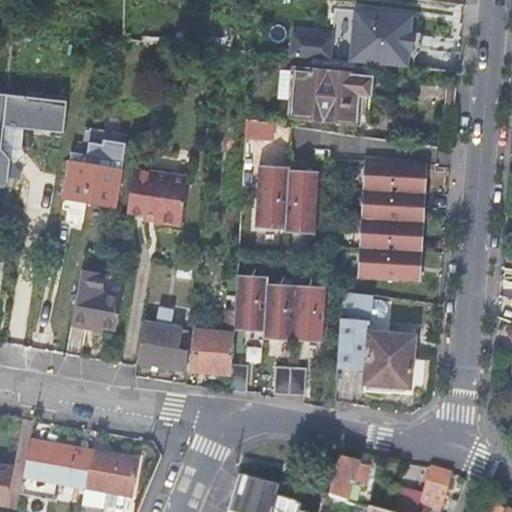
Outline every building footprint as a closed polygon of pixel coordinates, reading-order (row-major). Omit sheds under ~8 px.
[(356,11),(351,63),(408,69),(410,52),(413,52),(414,42),(414,34),(412,34),(413,17),(356,11)] [(292,44),(291,57),(303,58),(331,61),(333,38),(303,35),(292,44)] [(283,95),(294,96),(295,68),(284,68),(283,95)] [(374,78),(300,71),(295,116),(357,122),(360,96),(372,98),(373,88),(374,78)] [(12,129),(67,133),(70,96),(0,91),(0,180),(8,181),(12,129)] [(248,135),(276,137),(277,120),(249,118),(248,135)] [(428,164),(366,159),(365,162),(367,162),(365,188),(364,188),(364,191),(365,191),(363,217),(362,217),(362,219),(363,219),(362,246),(360,246),(360,248),(361,248),(360,275),(358,275),(358,277),(421,282),(421,280),(420,280),(422,266),(422,253),(423,253),(423,251),(422,251),(422,237),(423,224),(425,224),(425,222),(424,222),(424,208),(425,195),(427,196),(427,193),(425,193),(427,180),(427,167),(428,167),(428,164)] [(91,204),(116,208),(121,172),(71,164),(65,200),(91,204)] [(261,166),(259,166),(255,229),(258,229),(258,228),(284,229),(284,233),(287,233),(287,232),(314,233),(314,234),(316,235),(319,171),(317,171),(317,173),(290,171),(290,167),(288,167),(288,168),(261,167),(261,166)] [(135,170),(127,218),(154,222),(182,226),(188,183),(172,180),(173,176),(135,170)] [(48,219),(53,191),(39,188),(34,216),(41,217),(48,219)] [(81,270),(70,325),(79,327),(87,328),(88,325),(97,326),(116,329),(125,278),(81,270)] [(240,275),(238,275),(235,331),(237,331),(237,330),(250,331),(263,331),(263,340),(265,340),(265,339),(281,339),(292,340),(292,341),(295,341),(295,340),(308,340),(322,341),(322,342),(324,342),(327,285),(325,285),(325,286),(298,285),(298,284),(295,284),(295,285),(269,284),(269,276),(267,276),(267,277),(240,276),(240,275)] [(343,290),(337,369),(353,370),(366,371),(365,384),(401,387),(411,388),(415,336),(370,332),(373,295),(343,290)] [(145,322),(138,361),(162,365),(187,370),(190,330),(176,328),(177,322),(172,321),(174,310),(159,308),(156,324),(145,322)] [(213,374),(232,375),(233,365),(235,334),(196,333),(194,373),(213,374)] [(249,366),(233,365),(232,375),(231,392),(248,393),(249,366)] [(308,369),(276,367),(275,394),(307,396),(308,369)] [(60,482),(86,487),(91,452),(88,451),(82,450),(63,447),(45,444),(31,441),(22,493),(57,499),(60,482)] [(91,451),(91,452),(86,487),(86,488),(117,493),(132,496),(139,460),(115,456),(91,451)] [(341,461),(330,498),(355,506),(357,499),(349,496),(352,486),(363,489),(366,481),(369,472),(366,471),(366,468),(341,461)] [(0,503),(5,504),(11,468),(0,466),(0,503)] [(445,500),(452,474),(445,472),(438,471),(431,469),(419,505),(419,507),(435,511),(438,511),(443,499),(445,500)] [(273,511),(280,490),(240,478),(236,494),(229,511),(273,511)] [(117,493),(86,488),(83,506),(104,510),(104,508),(114,507),(117,493)] [(394,498),(390,511),(417,511),(419,507),(419,505),(394,498)] [(453,511),(456,503),(449,501),(445,511),(453,511)]
